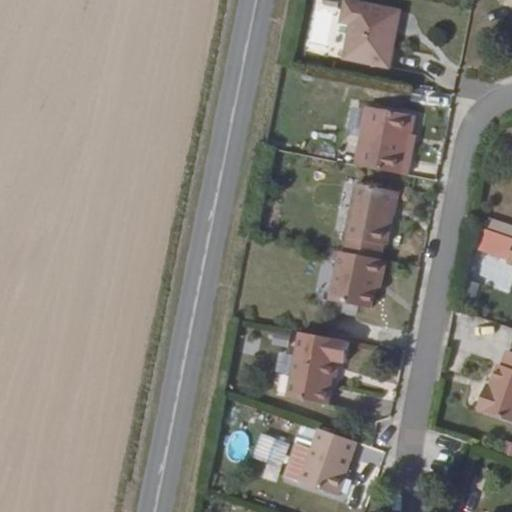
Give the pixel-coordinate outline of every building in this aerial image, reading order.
[(402,23),(352,12),(347,33),(358,36),(352,70),(396,79),(402,45),(397,43),(402,23)] [(406,23),(402,23),(397,43),(402,45),(406,23)] [(420,125),(373,115),(362,175),(415,184),(418,164),(413,163),(417,144),(420,125)] [(422,145),(417,144),(413,163),(418,164),(422,145)] [(353,246),(357,246),(392,253),(394,254),(405,199),(363,192),(353,246)] [(392,253),(357,246),(352,264),(388,271),(392,253)] [(388,271),(352,264),(347,263),(336,310),(380,318),(386,289),(390,290),(393,272),(388,271)] [(348,372),(311,361),(297,402),(335,414),(348,372)] [(511,369),(509,368),(502,391),(500,397),(494,395),(487,415),(511,423),(511,369)] [(362,449),(325,437),(307,492),(344,503),(362,449)] [(511,444),(504,443),(501,454),(511,457),(511,444)]
